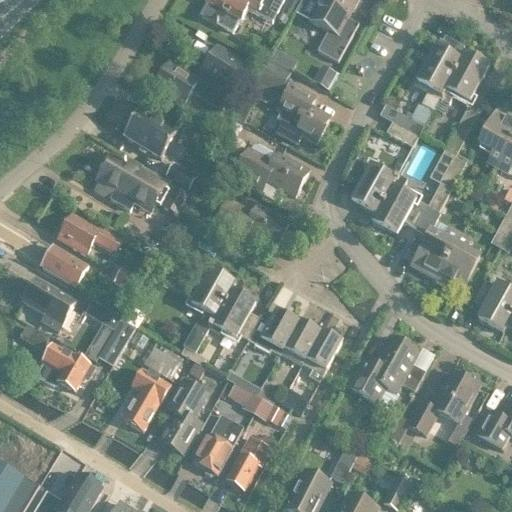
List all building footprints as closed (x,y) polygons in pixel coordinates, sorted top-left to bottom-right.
[(240,25),(247,13),(272,26),(284,3),(278,0),(204,0),(206,4),(205,6),(207,7),(201,20),(212,26),(212,27),(216,29),(217,28),(232,36),(239,24),(240,25)] [(296,0),(288,0),(280,16),(285,19),(290,22),(301,2),(296,0)] [(358,0),(322,0),(309,23),(328,34),(317,54),(337,65),(355,32),(344,26),(358,0)] [(432,115),(438,103),(464,56),(461,55),(463,51),(445,40),(442,45),(439,43),(416,86),(431,94),(429,97),(427,98),(421,109),(432,115)] [(191,96),(220,113),(247,68),(217,51),(204,75),(199,84),(181,73),(179,75),(166,68),(154,89),(185,107),(191,96)] [(413,67),(418,58),(408,53),(404,62),(413,67)] [(464,56),(438,103),(448,108),(455,97),(470,105),(489,70),(464,56)] [(291,77),(268,64),(257,84),(280,96),(291,77)] [(335,75),(324,69),(316,85),(326,91),(335,75)] [(286,119),(277,136),(297,147),(302,139),(317,147),(330,122),(311,112),(316,104),(290,90),(277,114),(286,119)] [(379,119),(391,126),(418,140),(424,130),(385,109),(379,119)] [(444,155),(455,161),(457,157),(458,158),(480,117),(468,111),(444,155)] [(176,135),(139,112),(123,139),(160,162),(176,135)] [(511,120),(498,112),(479,148),(494,156),(488,166),(498,172),(511,144),(511,120)] [(229,136),(235,139),(241,129),(233,124),(227,135),(229,136)] [(418,140),(391,126),(386,136),(413,151),(418,140)] [(213,168),(230,176),(246,145),(229,136),(213,168)] [(511,144),(498,172),(508,177),(511,169),(511,144)] [(281,161),(276,170),(249,155),(235,179),(256,190),(263,178),(269,181),(267,185),(295,201),(309,177),(281,161)] [(430,181),(441,187),(441,188),(443,185),(455,161),(444,155),(430,181)] [(358,157),(353,167),(363,173),(369,163),(358,157)] [(443,185),(453,191),(468,163),(458,158),(457,157),(455,161),(443,185)] [(99,182),(101,183),(95,194),(111,203),(115,197),(130,206),(136,195),(161,210),(169,196),(144,182),(141,178),(111,161),(99,182)] [(196,180),(173,166),(166,179),(188,192),(196,180)] [(370,169),(351,205),(375,218),(397,178),(388,172),(385,177),(370,169)] [(397,178),(375,218),(372,224),(397,238),(404,225),(416,232),(429,210),(401,195),(407,183),(397,178)] [(443,185),(441,188),(441,187),(429,210),(416,232),(429,239),(411,270),(436,284),(462,238),(452,233),(446,243),(431,235),(440,218),(439,217),(453,191),(443,185)] [(164,212),(178,220),(189,202),(175,193),(164,212)] [(243,245),(248,237),(275,252),(289,228),(261,212),(256,221),(228,205),(215,229),(243,245)] [(170,238),(191,249),(202,226),(182,216),(170,238)] [(511,223),(506,220),(491,247),(501,252),(507,241),(511,233),(511,223)] [(61,232),(64,234),(60,241),(74,250),(72,252),(85,259),(93,245),(114,257),(121,245),(100,232),(97,235),(86,229),(85,230),(71,222),(70,225),(67,223),(61,232)] [(472,244),(462,238),(436,284),(460,297),(480,262),(466,254),(472,244)] [(511,243),(507,241),(501,252),(509,257),(511,251),(511,243)] [(144,256),(149,259),(155,258),(158,252),(157,246),(151,243),(145,245),(143,250),(144,256)] [(87,274),(53,254),(43,271),(77,291),(87,274)] [(139,281),(120,270),(112,284),(131,295),(139,281)] [(196,357),(209,333),(232,294),(235,287),(211,273),(191,308),(206,316),(200,326),(196,328),(183,350),(185,351),(181,357),(192,363),(195,356),(196,357)] [(29,296),(23,306),(46,319),(42,325),(60,335),(77,306),(37,283),(35,286),(31,286),(27,293),(29,296)] [(478,323),(503,337),(507,330),(511,319),(511,295),(498,288),(496,291),(485,285),(473,307),(484,313),(478,323)] [(238,340),(247,345),(259,325),(250,319),(256,308),(232,294),(209,333),(219,339),(221,334),(236,343),(238,340)] [(115,335),(122,324),(123,322),(93,304),(86,317),(115,335)] [(268,329),(259,325),(247,345),(256,350),(260,343),(271,349),(268,354),(279,359),(282,353),(297,327),(298,324),(297,326),(276,314),(268,329)] [(122,324),(115,335),(99,361),(113,370),(135,332),(122,324)] [(301,369),(304,362),(316,341),(319,336),(320,334),(299,324),(298,324),(297,327),(282,353),(293,359),(290,364),(301,369)] [(319,336),(316,341),(304,362),(301,369),(312,375),(310,379),(321,385),(323,379),(342,346),(320,334),(319,336)] [(413,395),(423,377),(410,369),(416,357),(389,341),(373,369),(363,363),(348,391),(376,407),(385,391),(394,397),(400,387),(413,395)] [(74,396),(83,381),(91,378),(95,371),(90,368),(52,347),(41,365),(43,366),(38,374),(40,381),(53,388),(56,387),(57,386),(74,396)] [(95,365),(100,356),(95,352),(88,354),(85,359),(95,365)] [(195,356),(192,363),(195,365),(202,368),(206,362),(196,357),(195,356)] [(178,357),(171,369),(185,377),(192,365),(178,357)] [(199,381),(206,371),(202,368),(195,365),(189,375),(199,381)] [(238,388),(241,382),(230,376),(226,383),(238,388)] [(463,420),(479,392),(451,376),(431,413),(419,406),(406,429),(425,439),(437,418),(457,429),(448,445),(460,451),(474,426),(463,420)] [(142,399),(139,397),(123,425),(143,436),(159,409),(155,407),(163,393),(150,385),(142,399)] [(160,446),(183,460),(199,432),(191,427),(207,399),(183,385),(171,406),(180,411),(160,446)] [(265,386),(258,400),(261,402),(273,408),(276,403),(271,400),(275,391),(265,386)] [(243,411),(253,417),(261,402),(258,400),(251,396),(243,411)] [(281,406),(301,416),(307,406),(298,401),(296,404),(285,399),(281,406)] [(273,408),(261,402),(253,417),(272,427),(280,413),(273,410),(273,408)] [(477,439),(501,453),(509,440),(511,441),(511,404),(500,423),(490,417),(477,439)] [(194,466),(216,479),(243,431),(221,419),(194,466)] [(268,453),(270,454),(275,445),(263,438),(258,447),(268,453)] [(226,485),(245,495),(268,453),(258,447),(250,442),(226,485)] [(332,480),(345,486),(357,462),(344,455),(332,480)] [(470,471),(474,467),(474,461),(470,457),(464,457),(460,461),(460,467),(464,471),(470,471)] [(0,466),(0,511),(25,511),(39,489),(23,480),(0,466)] [(313,511),(327,485),(307,475),(288,511),(313,511)] [(45,497),(36,511),(89,511),(101,493),(98,491),(100,488),(87,480),(85,483),(77,478),(61,506),(45,497)] [(392,511),(397,511),(411,486),(399,480),(384,508),(392,511)] [(340,511),(376,511),(348,497),(340,511)]
